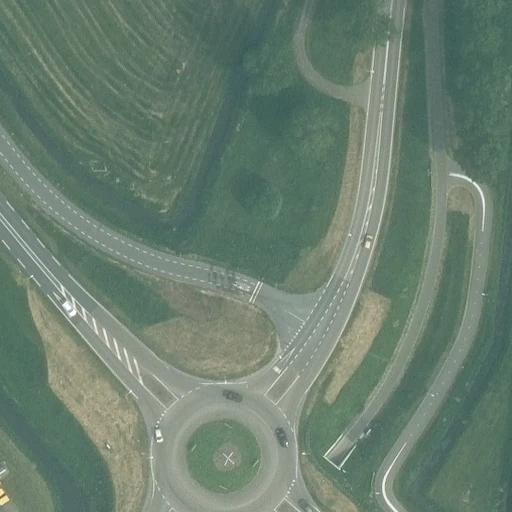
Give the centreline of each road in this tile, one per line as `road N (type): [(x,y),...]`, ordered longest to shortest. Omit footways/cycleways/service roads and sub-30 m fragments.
road 1 (unclassified): [(319,332),(243,287),(136,256),(85,229),(0,144)]
road 2 (secondary): [(319,332),(366,216),(390,0)]
road 3 (track): [(381,102),(318,84),(303,66),(299,43),(309,0)]
road 4 (primary): [(191,401),(78,308)]
road 5 (primary): [(78,308),(167,424)]
